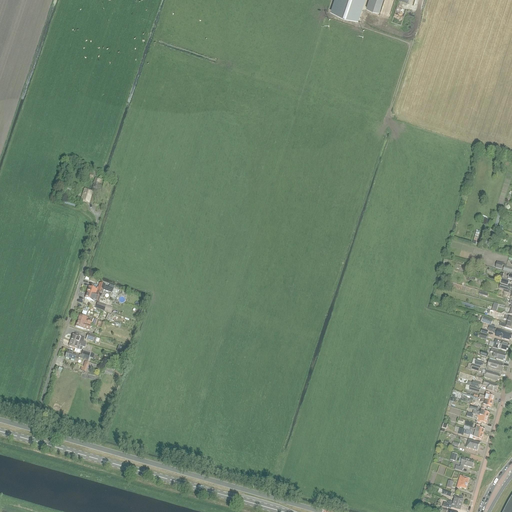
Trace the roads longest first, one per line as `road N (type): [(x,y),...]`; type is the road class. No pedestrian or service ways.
road 1 (unclassified): [(321,511),(32,429)]
road 2 (secondary): [(283,511),(0,431)]
road 3 (unclassified): [(32,429),(96,220)]
road 4 (unclassified): [(469,511),(501,400),(511,393)]
